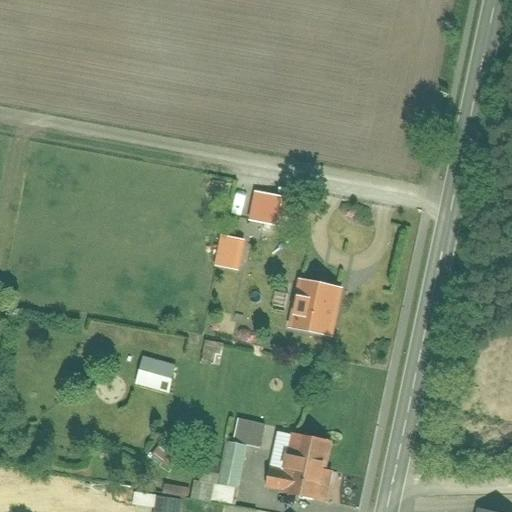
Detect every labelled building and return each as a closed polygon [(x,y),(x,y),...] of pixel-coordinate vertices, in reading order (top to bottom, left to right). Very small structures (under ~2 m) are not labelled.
[(300,200),(256,193),(251,222),(296,229),(300,200)] [(246,240),(222,235),(215,266),(239,271),(246,240)] [(344,289),(298,279),(287,329),(332,339),(344,289)] [(177,368),(141,358),(133,383),(169,393),(177,368)] [(246,445),(259,448),(264,424),(236,418),(233,436),(223,434),(214,481),(238,486),(246,445)] [(333,446),(278,432),(272,453),(287,457),(282,475),(271,472),(266,488),(331,505),(341,468),(329,465),(333,446)] [(165,486),(163,498),(189,503),(191,491),(165,486)]
